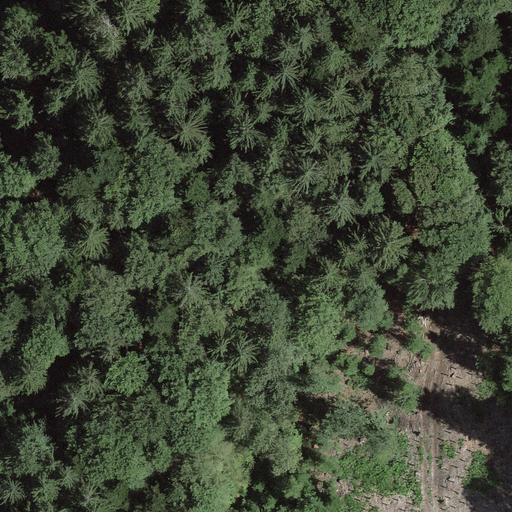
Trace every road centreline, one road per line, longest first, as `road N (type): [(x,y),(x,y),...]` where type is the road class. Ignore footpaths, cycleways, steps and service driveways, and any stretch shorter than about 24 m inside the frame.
road 1 (track): [(130,511),(142,318),(170,170),(233,73),(313,0)]
road 2 (track): [(441,511),(432,424),(441,281),(461,240),(511,191)]
road 3 (track): [(511,3),(309,4)]
